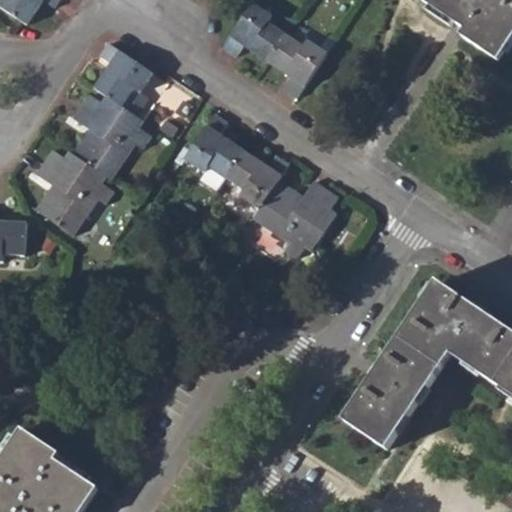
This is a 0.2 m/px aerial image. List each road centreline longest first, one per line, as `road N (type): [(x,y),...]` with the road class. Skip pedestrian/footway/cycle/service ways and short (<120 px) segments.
road 1 (residential): [(415,224),(117,22),(91,22),(61,63)]
road 2 (residential): [(218,511),(415,224)]
